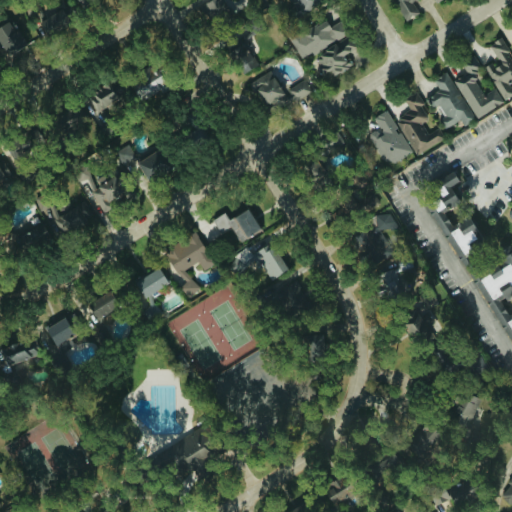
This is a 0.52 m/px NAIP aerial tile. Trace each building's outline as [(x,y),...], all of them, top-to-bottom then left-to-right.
[(77,0),(85,10),(98,0),(77,0)] [(204,0),(209,23),(221,20),(220,13),(228,11),(225,0),(204,0)] [(279,0),(281,5),(295,16),(316,10),(320,1),(319,0),(279,0)] [(389,0),(402,23),(417,14),(411,3),(415,0),(389,0)] [(36,16),(46,35),(69,23),(59,3),(36,16)] [(0,25),(0,41),(8,55),(26,44),(11,19),(0,25)] [(350,67),(344,53),(350,50),(337,23),(327,28),(324,21),(288,38),(299,61),(309,56),(321,81),(350,67)] [(511,74),(511,57),(500,37),(487,45),(494,59),(482,66),(501,100),(511,94),(511,81),(509,76),(511,74)] [(472,118),(501,103),(492,85),(482,90),(476,79),(482,76),(472,56),(459,63),(465,73),(452,80),(472,118)] [(431,80),(437,91),(422,99),(429,110),(437,106),(443,117),(437,120),(442,130),(458,121),(460,126),(472,119),(445,72),(431,80)] [(302,78),(280,91),(271,76),(250,87),(268,119),(312,95),(302,78)] [(122,96),(108,80),(90,97),(104,112),(122,96)] [(392,120),(414,156),(442,138),(436,128),(428,133),(421,122),(429,117),(415,94),(402,102),(408,111),(392,120)] [(372,118),(378,129),(365,137),(383,168),(410,153),(385,110),(372,118)] [(134,161),(143,181),(170,169),(165,157),(158,160),(154,152),(134,161)] [(118,196),(109,171),(84,180),(93,205),(118,196)] [(483,248),(465,216),(455,222),(448,210),(458,204),(448,186),(457,181),(451,171),(429,184),(438,199),(429,205),(446,234),(454,230),(457,236),(451,239),(462,259),(483,248)] [(330,214),(336,223),(356,210),(345,193),(334,201),(339,208),(330,214)] [(67,203),(50,212),(63,236),(95,219),(84,199),(69,208),(67,203)] [(222,213),(210,220),(219,234),(216,235),(225,251),(257,231),(244,210),(226,221),(222,213)] [(364,270),(387,256),(380,245),(400,233),(387,212),(344,236),(364,270)] [(17,254),(49,244),(42,223),(10,233),(17,254)] [(196,262),(201,271),(212,265),(194,233),(160,253),(185,296),(196,290),(184,269),(196,262)] [(254,260),(267,281),(284,271),(266,244),(248,255),(244,248),(235,254),(243,267),(254,260)] [(478,279),(511,338),(511,311),(510,313),(504,312),(511,282),(511,251),(486,267),(483,276),(478,279)] [(371,277),(373,295),(385,293),(395,314),(400,312),(401,324),(413,349),(431,341),(430,335),(426,327),(436,322),(430,310),(430,307),(435,304),(426,285),(411,287),(409,288),(403,289),(402,279),(411,275),(409,259),(371,277)] [(132,281),(139,298),(166,287),(158,269),(132,281)] [(0,346),(0,360),(1,361),(3,367),(24,359),(28,370),(38,366),(33,355),(44,351),(53,375),(68,369),(61,352),(73,347),(63,321),(0,346)] [(99,352),(113,345),(103,323),(89,330),(99,352)] [(440,442),(428,426),(404,445),(416,460),(440,442)] [(511,447),(509,454),(511,454),(511,475),(501,501),(511,505),(511,447)] [(443,511),(454,511),(475,504),(464,478),(427,494),(432,506),(440,502),(443,511)]
